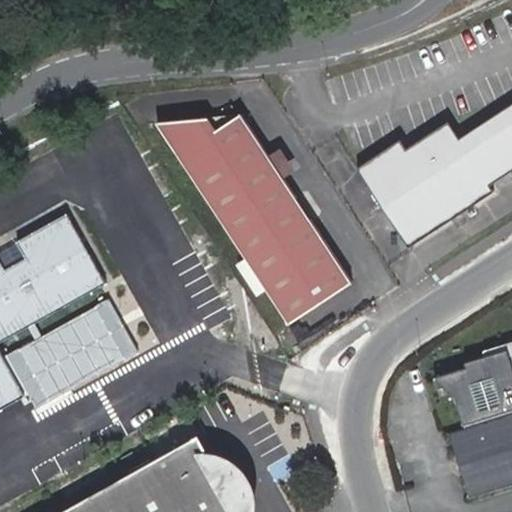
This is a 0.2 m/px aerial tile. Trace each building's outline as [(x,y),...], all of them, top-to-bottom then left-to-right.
[(408,145),(402,137),(360,165),(412,244),(497,189),(493,183),(511,169),(511,100),(460,136),(448,118),(408,145)] [(357,284),(242,113),(217,130),(208,118),(161,127),(293,326),(357,284)] [(3,252),(0,254),(0,413),(34,394),(11,354),(6,344),(113,282),(72,213),(23,241),(32,257),(12,268),(3,252)] [(111,302),(11,354),(40,405),(141,354),(111,302)] [(511,486),(511,345),(487,354),(487,358),(469,364),(470,369),(451,375),(467,429),(450,434),(470,499),(511,486)] [(222,511),(186,448),(70,511),(222,511)]
